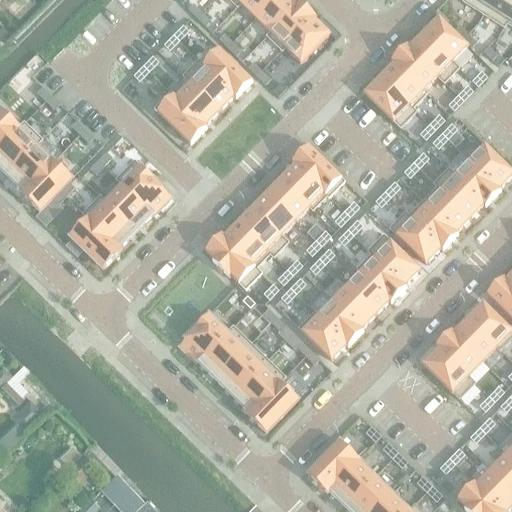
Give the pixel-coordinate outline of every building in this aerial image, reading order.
[(227,0),(238,10),(241,7),(240,6),(246,0),(227,0)] [(246,0),(240,6),(241,7),(255,21),(276,0),(246,0)] [(293,0),(276,0),(255,21),(270,35),(270,36),(299,6),(299,5),(293,0)] [(464,0),(462,4),(483,17),(494,0),(464,0)] [(511,0),(494,0),(483,17),(504,30),(511,16),(511,0)] [(270,35),(266,38),(282,54),(286,51),(285,50),(314,21),(315,21),(316,19),(300,4),(299,5),(299,6),(270,36),(270,35)] [(194,6),(188,12),(197,20),(202,14),(194,6)] [(202,14),(197,20),(205,29),(211,23),(202,14)] [(439,19),(423,35),(453,64),(469,48),(462,42),(454,34),(439,19)] [(314,21),(285,50),(286,51),(301,66),(330,36),(315,21),(314,21)] [(460,28),(454,34),(462,42),(468,37),(460,28)] [(3,29),(0,31),(0,40),(5,45),(12,38),(3,29)] [(182,30),(174,38),(180,44),(188,35),(182,30)] [(410,49),(409,50),(438,79),(438,80),(444,86),(460,70),(453,64),(423,35),(410,49)] [(225,36),(219,42),(228,50),(233,44),(225,36)] [(468,37),(462,42),(471,51),(477,45),(468,37)] [(174,38),(165,47),(171,53),(180,44),(174,38)] [(233,44),(228,50),(236,59),(242,53),(233,44)] [(408,47),(392,63),(394,65),(395,64),(424,93),(425,93),(438,80),(438,79),(409,50),(410,49),(408,47)] [(489,49),(483,54),(492,63),(498,57),(489,49)] [(205,67),(204,67),(235,98),(234,99),(236,100),(253,84),(220,51),(205,67)] [(152,60),(144,69),(149,75),(158,66),(152,60)] [(199,62),(183,79),(190,85),(220,113),(234,99),(235,98),(204,67),(205,67),(199,62)] [(394,65),(380,79),(413,111),(414,111),(428,96),(425,93),(424,93),(395,64),(394,65)] [(254,65),(248,70),(257,79),(262,73),(254,65)] [(144,69),(135,78),(141,83),(149,75),(144,69)] [(262,73),(257,79),(265,87),(271,82),(262,73)] [(481,75),(473,84),(478,90),(487,81),(481,75)] [(380,79),(364,95),(401,131),(417,114),(414,111),(413,111),(380,79)] [(176,99),(175,100),(205,129),(206,128),(220,113),(190,85),(176,99)] [(281,85),(273,94),(279,100),(287,91),(281,85)] [(43,90),(37,95),(46,104),(51,98),(43,90)] [(467,90),(458,98),(464,104),(472,95),(467,90)] [(171,94),(154,111),(191,147),(207,130),(206,128),(205,129),(175,100),(176,99),(171,94)] [(51,98),(46,104),(54,112),(60,107),(51,98)] [(458,98),(450,107),(455,113),(464,104),(458,98)] [(2,113),(0,114),(0,150),(20,130),(19,129),(2,113)] [(438,119),(430,128),(435,133),(444,125),(438,119)] [(77,123),(71,129),(80,137),(85,132),(77,123)] [(20,130),(0,150),(0,171),(7,178),(35,149),(36,149),(43,142),(24,124),(19,129),(20,130)] [(430,128),(421,136),(427,142),(435,133),(430,128)] [(451,128),(442,137),(448,142),(456,134),(451,128)] [(85,132),(80,137),(89,146),(94,140),(85,132)] [(442,137),(434,145),(440,151),(448,142),(442,137)] [(511,173),(485,147),(469,164),(499,192),(500,191),(511,178),(511,173)] [(309,148),(292,165),(294,167),(295,166),(328,198),(327,199),(329,201),(345,184),(309,148)] [(35,149),(7,178),(23,194),(24,195),(53,165),(52,165),(36,149),(35,149)] [(107,155),(98,163),(104,169),(112,160),(107,155)] [(422,157),(414,166),(419,171),(428,163),(422,157)] [(135,162),(116,182),(123,189),(124,188),(153,217),(171,199),(153,182),(154,181),(135,162)] [(23,194),(22,196),(40,214),(52,202),(60,193),(69,184),(72,181),(53,163),(52,165),(53,165),(24,195),(23,194)] [(98,163),(90,172),(95,177),(104,169),(98,163)] [(456,177),(455,178),(484,207),(486,209),(501,193),(500,191),(499,192),(469,164),(456,177)] [(294,167),(281,181),(310,210),(309,210),(313,214),(327,199),(328,198),(295,166),(294,167)] [(413,166),(405,175),(411,180),(419,172),(413,166)] [(449,170),(433,187),(437,190),(437,189),(470,221),(484,207),(455,178),(456,177),(449,170)] [(281,181),(266,195),(296,224),(309,210),(310,210),(281,181)] [(69,184),(60,193),(66,199),(75,190),(69,184)] [(394,186),(385,195),(391,201),(399,192),(394,186)] [(108,204),(107,205),(136,234),(153,217),(124,188),(123,189),(108,204)] [(437,190),(423,204),(456,236),(457,235),(470,221),(437,189),(437,190)] [(60,193),(52,202),(58,207),(66,199),(60,193)] [(266,195),(252,210),(282,239),(282,238),(296,224),(266,195)] [(385,195),(376,204),(382,209),(391,201),(385,195)] [(101,198),(83,216),(88,221),(89,221),(120,251),(120,250),(136,234),(107,205),(108,204),(101,198)] [(410,218),(409,218),(442,250),(441,251),(443,253),(458,237),(457,235),(456,236),(423,204),(410,218)] [(353,206),(344,215),(350,220),(359,212),(353,206)] [(252,210),(238,224),(271,257),(270,257),(273,261),(289,245),(282,238),(282,239),(252,210)] [(406,214),(389,231),(426,266),(441,251),(442,250),(409,218),(410,218),(406,214)] [(344,215),(336,223),(342,229),(350,220),(344,215)] [(88,221),(71,239),(74,241),(84,251),(104,271),(122,252),(120,250),(120,251),(89,221),(88,221)] [(224,238),(224,239),(256,271),(257,270),(270,257),(271,257),(238,224),(224,238)] [(356,225),(348,233),(354,239),(362,230),(356,225)] [(348,233),(339,242),(345,247),(354,239),(348,233)] [(324,235),(316,244),(322,250),(323,249),(330,241),(324,235)] [(223,236),(206,253),(214,261),(212,263),(229,280),(231,278),(239,286),(246,292),(262,275),(257,270),(256,271),(224,239),(224,238),(223,236)] [(384,237),(367,253),(371,257),(371,256),(404,288),(405,288),(420,272),(384,237)] [(74,241),(67,249),(77,259),(84,251),(74,241)] [(316,244),(308,253),(313,258),(322,250),(316,244)] [(328,254),(319,262),(325,268),(334,259),(328,254)] [(371,257),(356,271),(360,275),(361,274),(392,305),(407,289),(405,288),(404,288),(371,256),(371,257)] [(319,262),(311,271),(317,276),(325,268),(319,262)] [(296,264),(287,273),(293,279),(302,270),(296,264)] [(287,273),(279,282),(285,287),(293,279),(287,273)] [(360,275),(346,288),(376,317),(389,304),(391,305),(392,305),(361,274),(360,275)] [(511,289),(505,282),(489,299),(511,321),(511,289)] [(299,283),(290,291),(296,297),(305,289),(299,283)] [(273,288),(265,296),(270,302),(279,293),(273,288)] [(346,288),(332,303),(362,332),(362,331),(376,317),(346,288)] [(290,291),(282,300),(288,306),(296,297),(290,291)] [(248,298),(242,303),(251,312),(256,306),(248,298)] [(319,317),(318,318),(348,347),(347,347),(349,349),(364,333),(362,331),(362,332),(332,303),(319,317)] [(511,332),(483,305),(467,321),(501,353),(511,341),(511,332)] [(268,311),(263,317),(271,325),(277,320),(268,311)] [(315,314),(299,331),(332,363),(347,347),(348,347),(318,318),(319,317),(315,314)] [(197,331),(181,348),(198,365),(227,336),(226,335),(208,318),(196,330),(197,331)] [(277,320),(271,325),(280,334),(285,328),(277,320)] [(452,333),(451,334),(483,365),(496,351),(500,354),(501,353),(467,321),(454,335),(452,333)] [(227,336),(198,365),(215,382),(251,345),(233,328),(226,335),(227,336)] [(451,334),(437,348),(475,386),(476,385),(469,378),(483,365),(451,334)] [(251,345),(215,382),(232,399),(268,362),(251,345)] [(303,345),(297,350),(306,359),(311,353),(303,345)] [(460,402),(475,386),(437,348),(436,349),(438,351),(423,366),(460,402)] [(311,353),(306,359),(314,367),(320,362),(311,353)] [(268,362),(232,399),(249,415),(250,416),(281,384),(282,385),(287,380),(268,362)] [(13,379),(7,385),(23,401),(29,396),(20,386),(30,376),(24,369),(13,379)] [(4,370),(0,373),(0,391),(7,385),(13,379),(4,370)] [(249,415),(247,417),(266,435),(298,402),(299,402),(282,385),(281,384),(250,416),(249,415)] [(7,385),(0,391),(0,393),(17,410),(24,403),(23,401),(7,385)] [(497,390),(489,399),(495,405),(503,396),(497,390)] [(486,413),(495,405),(489,399),(480,408),(486,413)] [(507,414),(511,409),(511,401),(510,400),(501,408),(507,414)] [(12,421),(15,424),(25,435),(44,417),(31,403),(12,421)] [(488,422),(480,431),(485,436),(494,428),(488,422)] [(375,444),(381,439),(373,430),(367,436),(375,444)] [(477,445),(485,436),(480,431),(471,439),(477,445)] [(308,477),(326,495),(359,462),(341,444),(308,477)] [(384,453),(393,461),(398,455),(390,447),(384,453)] [(458,453),(449,461),(455,467),(464,459),(458,453)] [(407,464),(398,455),(393,461),(401,470),(407,464)] [(97,470),(84,456),(64,476),(77,490),(97,470)] [(511,462),(506,456),(491,472),(511,492),(511,462)] [(447,476),(455,467),(449,461),(441,470),(447,476)] [(329,494),(345,510),(374,480),(358,464),(359,462),(326,495),(327,496),(329,494)] [(474,485),(501,511),(508,511),(511,509),(511,492),(491,472),(476,486),(474,485)] [(345,510),(347,511),(376,511),(391,497),(374,480),(345,510)] [(418,486),(427,495),(433,489),(424,481),(418,486)] [(501,511),(474,485),(458,501),(466,509),(464,511),(465,511),(501,511)] [(441,498),(433,489),(427,495),(436,503),(441,498)] [(376,511),(410,511),(415,507),(415,506),(408,511),(406,511),(391,497),(376,511)] [(95,500),(82,511),(96,511),(102,507),(95,500)]
